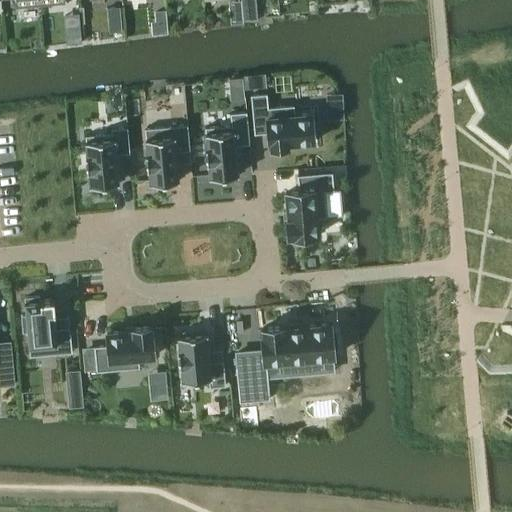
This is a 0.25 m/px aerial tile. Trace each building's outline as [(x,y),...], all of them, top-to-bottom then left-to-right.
[(244,0),(247,20),(264,17),(261,0),(244,0)] [(115,30),(126,29),(124,6),(113,7),(115,30)] [(267,93),(251,95),(254,134),(268,133),(269,146),(271,145),(271,147),(288,146),(288,144),(314,142),(312,113),(294,115),(294,105),(268,107),(267,93)] [(207,147),(205,147),(207,163),(208,162),(210,177),(214,177),(215,181),(236,179),(235,174),(238,174),(236,145),(249,144),(247,111),(230,113),(231,125),(205,127),(207,147)] [(169,126),(145,128),(146,144),(147,152),(146,153),(147,168),(149,168),(149,169),(150,183),(152,183),(155,182),(155,186),(174,184),(174,181),(179,180),(177,166),(176,151),(190,150),(187,125),(179,125),(169,126)] [(89,135),(86,136),(86,142),(87,155),(86,155),(87,171),(89,171),(89,175),(90,185),(95,185),(95,189),(114,187),(114,183),(119,183),(116,153),(130,152),(127,127),(111,129),(112,133),(111,133),(89,135)] [(299,192),(286,193),(288,219),(287,219),(288,236),(290,236),(290,237),(294,237),(295,241),(314,240),(313,235),(318,235),(317,218),(326,217),(324,190),(333,189),(332,172),(298,175),(299,192)] [(26,315),(21,315),(23,332),(28,332),(30,356),(72,352),(70,327),(57,328),(54,299),(40,300),(39,296),(25,298),(25,302),(26,315)] [(247,353),(235,354),(237,372),(240,402),(270,399),(266,363),(288,361),(288,371),(312,369),(311,359),(334,357),(333,349),(338,349),(336,331),(332,331),(331,323),(306,326),(284,328),(284,326),(263,328),(263,330),(261,330),(263,351),(247,353)] [(108,345),(94,346),(97,371),(139,367),(139,358),(154,356),(152,328),(150,328),(150,326),(133,328),(133,329),(107,332),(108,345)] [(180,350),(178,350),(179,366),(181,365),(183,385),(209,382),(210,387),(224,386),(226,386),(223,361),(209,362),(207,333),(202,333),(202,329),(183,331),(183,335),(178,335),(180,350)]
